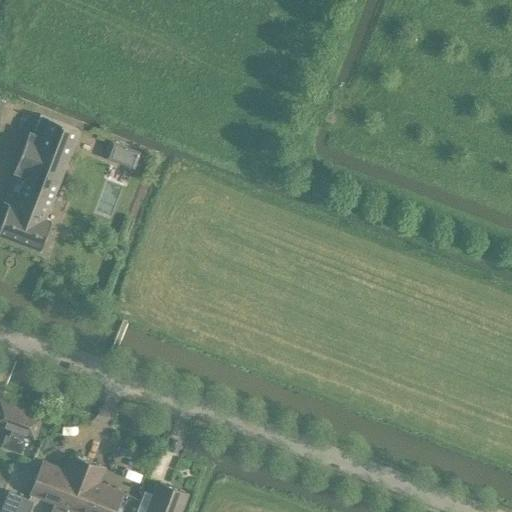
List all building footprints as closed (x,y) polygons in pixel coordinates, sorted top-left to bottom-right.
[(0,224),(0,233),(40,250),(52,219),(45,216),(80,128),(40,113),(33,132),(30,131),(26,141),(25,140),(16,164),(17,164),(15,172),(17,172),(10,191),(19,195),(15,205),(9,203),(0,224)] [(25,445),(22,443),(25,435),(34,440),(42,419),(0,401),(0,424),(13,430),(10,438),(7,436),(2,447),(21,455),(25,445)] [(55,502),(67,507),(81,511),(114,511),(122,491),(98,482),(104,467),(74,455),(68,470),(55,502)] [(43,461),(31,492),(55,502),(68,470),(43,461)] [(180,511),(188,492),(158,481),(154,494),(144,490),(136,511),(180,511)] [(14,511),(21,495),(8,490),(0,510),(0,511),(14,511)] [(25,511),(31,499),(21,495),(14,511),(25,511)] [(55,502),(50,511),(65,511),(67,507),(55,502)]
